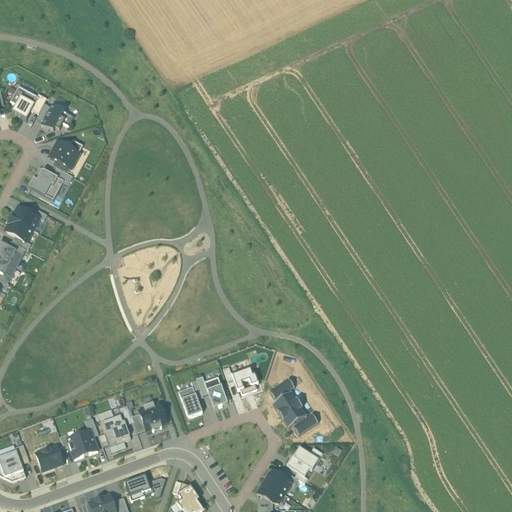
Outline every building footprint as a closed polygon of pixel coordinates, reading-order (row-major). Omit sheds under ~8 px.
[(37,99),(19,89),(10,104),(16,107),(12,114),(27,122),(31,113),(37,103),(35,102),(37,99)] [(44,106),(47,101),(38,96),(37,99),(35,102),(37,103),(31,113),(38,117),(44,106)] [(36,122),(42,125),(51,109),(44,106),(38,117),(36,122)] [(64,114),(65,113),(52,107),(51,109),(42,125),(41,128),(53,134),(55,131),(59,133),(63,126),(65,122),(61,120),(64,114)] [(74,119),(64,114),(61,120),(65,122),(63,126),(69,129),(74,119)] [(58,144),(49,160),(55,162),(70,171),(83,148),(73,143),(69,150),(58,144)] [(68,176),(70,171),(55,162),(52,168),(57,170),(68,176)] [(53,203),(63,185),(64,184),(53,178),(39,170),(29,189),(53,203)] [(57,170),(53,178),(64,184),(63,185),(68,188),(72,179),(68,176),(57,170)] [(31,209),(28,214),(40,220),(40,221),(44,223),(47,218),(31,209)] [(15,215),(11,221),(33,233),(40,221),(40,220),(28,214),(21,210),(17,217),(15,215)] [(27,245),(33,233),(11,221),(8,227),(11,228),(7,235),(15,239),(26,245),(27,245)] [(15,239),(12,244),(27,252),(28,253),(31,247),(27,245),(26,245),(15,239)] [(24,257),(27,252),(12,244),(11,243),(8,249),(24,257)] [(0,244),(0,260),(17,270),(24,257),(8,249),(0,244)] [(0,276),(10,282),(17,270),(0,260),(0,276)] [(0,282),(8,287),(10,282),(0,276),(0,282)] [(0,282),(0,289),(2,291),(1,291),(6,293),(9,288),(8,287),(0,282)] [(229,370),(223,372),(228,385),(234,383),(238,393),(240,392),(242,397),(257,392),(255,387),(258,386),(255,376),(252,377),(249,368),(231,375),(229,370)] [(202,398),(208,396),(204,385),(202,379),(196,381),(197,382),(202,398)] [(204,385),(208,396),(214,411),(228,406),(218,380),(204,385)] [(193,389),(197,402),(203,400),(202,398),(197,382),(191,385),(193,389)] [(276,402),(277,403),(290,395),(289,394),(294,390),(289,382),(269,395),(275,403),(276,402)] [(197,402),(193,389),(179,394),(188,421),(202,416),(197,402)] [(290,395),(277,403),(272,407),(277,414),(283,423),(288,431),(293,427),(294,429),(293,430),(298,438),(318,425),(312,417),(306,420),(305,419),(307,418),(302,411),(296,401),(296,402),(291,394),(290,395)] [(140,416),(146,433),(146,434),(152,432),(153,434),(162,430),(161,429),(167,426),(159,406),(153,408),(153,406),(144,409),(144,411),(139,413),(140,416)] [(119,411),(121,417),(122,417),(126,428),(133,425),(131,419),(127,408),(119,411)] [(146,433),(140,416),(131,419),(133,425),(137,436),(146,433)] [(122,417),(121,417),(100,425),(109,450),(131,442),(126,428),(122,417)] [(90,433),(93,440),(98,438),(93,421),(85,424),(88,434),(90,433)] [(88,434),(81,436),(81,438),(75,441),(75,439),(69,441),(67,441),(70,449),(74,462),(98,454),(93,440),(90,433),(88,434)] [(64,452),(70,449),(67,441),(69,441),(68,437),(60,440),(64,452)] [(23,447),(15,450),(16,454),(21,467),(29,464),(23,447)] [(57,449),(36,456),(42,474),(63,466),(57,449)] [(309,457),(299,450),(293,459),(292,458),(286,467),(298,475),(305,479),(310,471),(312,473),(318,463),(309,457)] [(313,450),(309,457),(318,463),(323,456),(313,450)] [(21,467),(16,454),(0,459),(0,478),(0,479),(12,485),(26,480),(21,467)] [(280,478),(272,472),(264,484),(284,497),(292,486),(292,485),(280,478)] [(294,480),(283,473),(280,478),(292,485),(292,486),(295,488),(298,482),(294,480)] [(305,479),(298,475),(294,480),(298,482),(304,486),(308,481),(305,479)] [(147,477),(124,485),(131,504),(154,496),(156,501),(160,499),(165,481),(161,480),(150,484),(147,477)] [(175,505),(179,511),(182,511),(199,501),(190,488),(189,489),(187,487),(176,483),(172,495),(178,496),(181,501),(175,505)] [(284,497),(264,484),(257,495),(262,499),(273,506),(279,506),(284,497)] [(110,497),(88,505),(91,511),(115,511),(112,504),(110,497)] [(273,506),(262,499),(258,506),(258,511),(273,511),(273,506)] [(127,511),(124,500),(112,504),(115,511),(127,511)] [(206,511),(199,501),(182,511),(206,511)]
